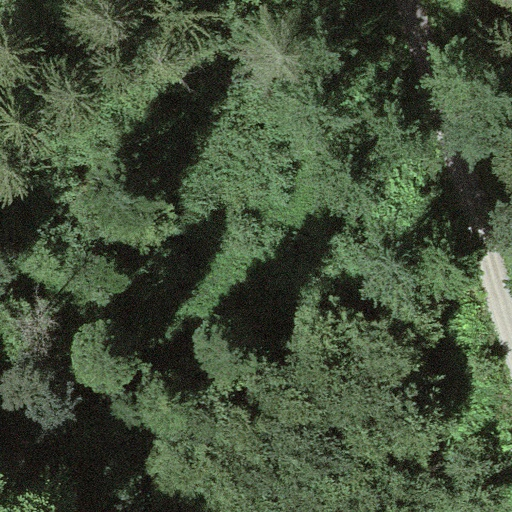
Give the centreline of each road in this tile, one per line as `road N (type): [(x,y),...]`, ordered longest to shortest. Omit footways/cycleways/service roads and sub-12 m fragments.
road 1 (track): [(408,0),(435,114),(511,347)]
road 2 (track): [(0,427),(90,511)]
